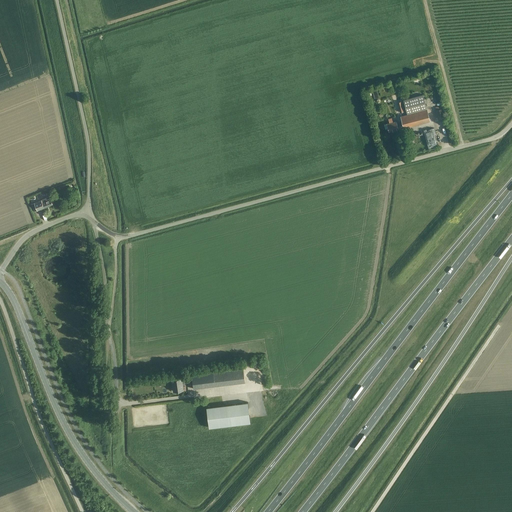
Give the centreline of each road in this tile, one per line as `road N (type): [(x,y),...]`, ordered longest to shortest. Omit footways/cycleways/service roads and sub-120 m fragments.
road 1 (trunk): [(511,180),(231,511)]
road 2 (unclassified): [(118,236),(464,147),(511,124)]
road 3 (trunk): [(511,194),(267,511)]
road 4 (trunk): [(302,511),(511,238)]
road 5 (trunk): [(335,511),(511,257)]
road 6 (tertiary): [(0,281),(61,418),(86,460),(134,511)]
road 7 (unclassified): [(91,218),(86,129),(56,0)]
